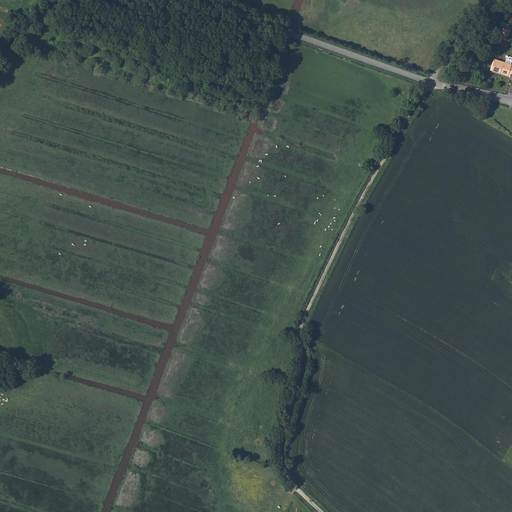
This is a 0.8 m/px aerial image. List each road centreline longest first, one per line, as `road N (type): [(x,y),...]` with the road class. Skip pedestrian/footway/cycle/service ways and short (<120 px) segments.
road 1 (track): [(493,0),(428,81),(306,309),(279,446),(291,484),(320,511)]
road 2 (tertiary): [(511,102),(197,0)]
